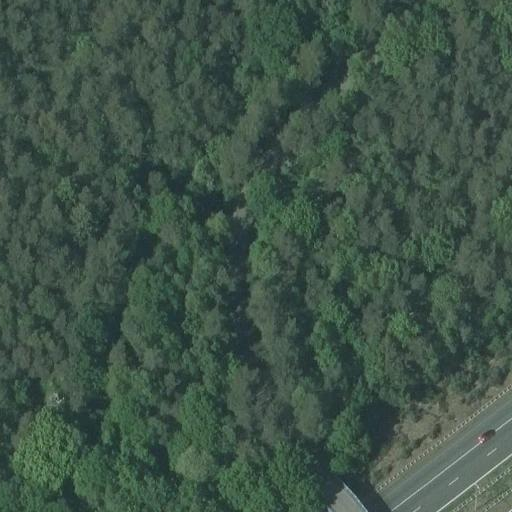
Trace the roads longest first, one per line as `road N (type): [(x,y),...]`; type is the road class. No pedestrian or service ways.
road 1 (unclassified): [(337,511),(253,382),(230,317),(234,252),(250,192),(281,145),(428,0)]
road 2 (motorway): [(511,425),(401,511)]
